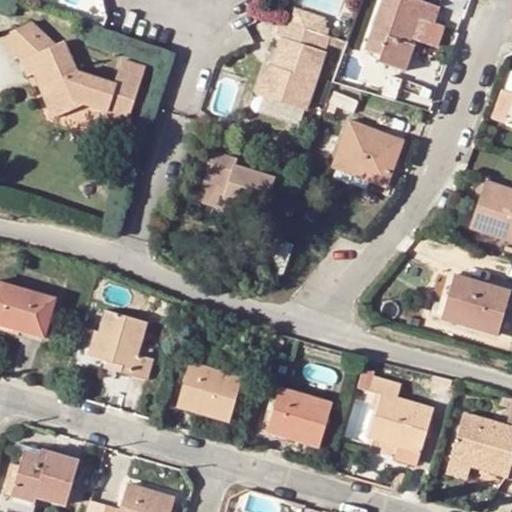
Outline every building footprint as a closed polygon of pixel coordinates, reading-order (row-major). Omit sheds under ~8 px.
[(411,39),(418,19),(433,24),(439,8),(416,0),(381,0),(364,50),(387,58),(385,64),(405,71),(414,46),(409,44),(411,39)] [(324,20),(294,10),(289,25),(320,35),(324,20)] [(418,19),(411,39),(432,47),(439,26),(433,24),(418,19)] [(253,97),(306,114),(330,39),(320,35),(289,25),(279,22),(273,38),(278,40),(270,67),(263,66),(253,97)] [(0,39),(0,49),(16,65),(54,49),(30,25),(0,39)] [(152,64),(154,58),(167,62),(171,49),(130,36),(124,55),(152,64)] [(59,48),(54,49),(16,65),(24,83),(30,80),(39,76),(50,99),(41,104),(50,124),(80,111),(100,118),(96,131),(121,140),(142,75),(118,67),(110,90),(73,78),(59,48)] [(50,99),(39,76),(30,80),(41,104),(50,99)] [(331,91),(327,103),(336,107),(352,113),(357,101),(331,91)] [(493,119),(511,125),(511,94),(503,91),(493,119)] [(332,117),(336,107),(327,103),(323,113),(332,117)] [(100,118),(80,111),(50,124),(93,139),(96,131),(100,118)] [(384,186),(401,140),(347,121),(331,168),(384,186)] [(297,177),(303,159),(271,148),(265,167),(297,177)] [(259,227),(275,177),(212,156),(195,204),(259,227)] [(498,186),(484,181),(468,225),(511,240),(511,190),(510,190),(508,200),(496,196),(498,186)] [(496,196),(508,200),(510,190),(498,186),(496,196)] [(262,270),(280,276),(292,246),(274,239),(262,270)] [(497,336),(509,292),(453,275),(441,318),(497,336)] [(43,335),(54,300),(0,283),(0,325),(11,329),(12,326),(43,335)] [(171,329),(177,309),(152,301),(145,321),(171,329)] [(104,311),(98,332),(92,357),(107,362),(115,364),(113,371),(145,381),(151,361),(137,357),(146,324),(104,311)] [(94,332),(88,356),(92,357),(98,332),(94,332)] [(113,371),(115,364),(107,362),(105,368),(113,371)] [(229,422),(240,381),(189,365),(177,405),(229,422)] [(372,378),(373,373),(358,369),(352,388),(380,396),(365,452),(416,468),(432,412),(397,401),(400,387),(372,378)] [(318,448),(330,407),(279,391),(265,431),(318,448)] [(511,399),(501,397),(497,408),(511,411),(511,399)] [(511,430),(462,416),(449,462),(469,468),(505,478),(511,455),(511,430)] [(24,453),(12,491),(38,498),(65,506),(78,463),(41,452),(39,457),(24,453)] [(465,481),(469,468),(449,462),(445,476),(465,481)] [(104,511),(169,511),(174,500),(126,486),(119,511),(106,507),(104,511)] [(12,491),(10,499),(35,507),(38,498),(12,491)] [(104,511),(106,507),(90,503),(87,511),(104,511)]
